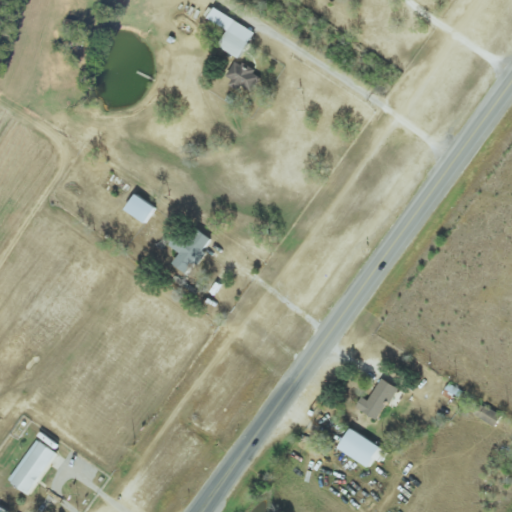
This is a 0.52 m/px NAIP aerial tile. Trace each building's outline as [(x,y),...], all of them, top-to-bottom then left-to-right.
[(241,59),(257,33),(217,9),(211,19),(231,31),(221,47),(241,59)] [(264,77),(239,64),(228,84),(253,97),(264,77)] [(127,210),(148,224),(159,208),(138,194),(127,210)] [(175,265),(190,276),(216,240),(202,230),(196,238),(184,229),(172,246),(183,254),(175,265)] [(364,398),(359,409),(383,420),(399,387),(383,379),(372,402),(364,398)] [(496,427),(502,418),(488,408),(482,418),(496,427)] [(372,469),(379,458),(385,462),(391,452),(354,428),(341,449),(372,469)] [(61,452),(39,439),(13,483),(35,496),(61,452)]
